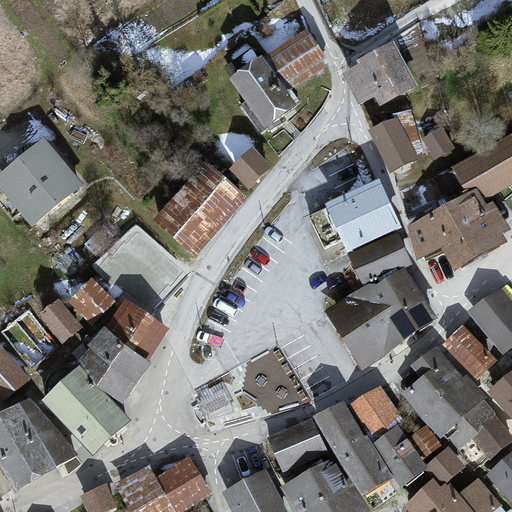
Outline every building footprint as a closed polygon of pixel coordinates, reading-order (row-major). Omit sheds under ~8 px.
[(294,45),(235,84),(266,129),(303,109),(294,94),(315,78),(294,45)] [(401,49),(352,79),(369,113),(423,88),(401,49)] [(404,122),(376,135),(397,177),(423,161),(404,122)] [(446,135),(425,146),(440,166),(458,155),(446,135)] [(253,143),(232,165),(253,185),(274,162),(253,143)] [(48,144),(2,180),(34,221),(80,185),(48,144)] [(473,205),(418,231),(434,266),(459,256),(464,270),(511,239),(511,223),(498,205),(511,195),(511,144),(457,175),(473,205)] [(209,172),(160,224),(196,256),(240,198),(209,172)] [(398,226),(378,184),(310,216),(325,247),(344,238),(349,249),(398,226)] [(396,236),(351,256),(364,284),(409,264),(396,236)] [(404,269),(328,312),(367,375),(433,319),(404,269)] [(121,304),(97,285),(76,305),(100,327),(121,304)] [(511,304),(505,296),(474,317),(510,357),(511,356),(511,304)] [(62,301),(44,319),(71,347),(88,332),(62,301)] [(128,305),(89,367),(133,404),(160,369),(175,329),(128,305)] [(30,312),(5,336),(38,377),(66,353),(30,312)] [(467,331),(453,347),(484,382),(505,367),(467,331)] [(1,349),(0,349),(0,410),(3,414),(33,386),(1,349)] [(430,380),(411,395),(466,452),(508,421),(443,354),(420,371),(430,380)] [(87,372),(49,405),(101,458),(136,423),(87,372)] [(511,388),(501,397),(511,409),(511,388)] [(387,389),(358,407),(384,444),(411,426),(387,389)] [(31,412),(0,427),(0,455),(24,499),(66,476),(31,412)] [(357,414),(331,435),(375,501),(406,484),(357,414)] [(481,448),(497,465),(511,450),(511,433),(505,427),(481,448)] [(436,433),(420,439),(459,479),(471,468),(436,433)] [(407,435),(388,448),(416,488),(438,471),(407,435)] [(375,511),(345,462),(288,490),(300,511),(375,511)] [(511,463),(492,479),(511,500),(511,463)] [(154,472),(121,489),(137,511),(197,511),(209,506),(187,464),(161,483),(154,472)] [(291,511),(267,475),(231,496),(239,511),(291,511)] [(447,482),(413,507),(417,511),(502,511),(507,508),(484,485),(471,498),(447,482)] [(0,487),(0,510),(10,506),(0,487)] [(118,511),(107,490),(84,502),(92,511),(118,511)]
